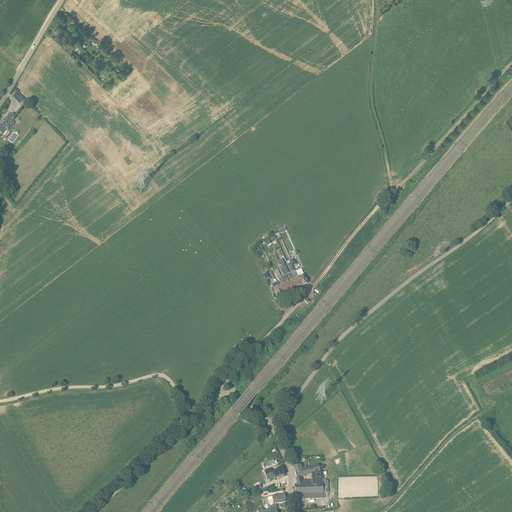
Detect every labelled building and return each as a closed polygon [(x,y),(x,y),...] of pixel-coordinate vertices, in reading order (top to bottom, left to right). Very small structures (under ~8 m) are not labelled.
[(19,104),(23,99),(17,93),(13,97),(19,104)] [(12,122),(15,117),(10,114),(5,120),(0,126),(0,134),(2,135),(8,127),(10,129),(14,123),(12,122)] [(298,278),(298,277),(297,275),(295,272),(291,274),(294,280),(297,288),(301,286),(302,286),(298,278)] [(297,288),(294,280),(291,274),(286,276),(289,282),(292,290),(294,289),(297,288)] [(298,278),(302,286),(307,283),(304,275),(298,277),(298,278)] [(290,291),(292,290),(289,282),(286,276),(281,278),(283,284),(287,292),(290,291)] [(281,285),(279,286),(283,294),(287,292),(283,284),(281,278),(278,279),(278,280),(279,280),(281,285)] [(283,294),(279,286),(273,288),(277,297),(283,294)] [(334,459),(337,465),(343,463),(340,456),(334,459)] [(336,462),(329,464),(328,461),(322,463),(324,470),(337,467),(336,462)] [(312,474),(313,483),(322,483),(322,479),(320,480),(320,472),(318,466),(311,468),(312,474)] [(296,478),(311,474),(312,474),(311,468),(306,469),(295,473),(296,478)] [(284,476),(281,469),(267,474),(267,475),(262,476),(263,481),(268,479),(268,480),(272,478),(273,480),(275,479),(284,476)] [(298,486),(294,487),(295,494),(322,494),(322,483),(313,483),(312,483),(312,485),(310,485),(298,485),(298,486)] [(276,510),(277,510),(276,507),(276,504),(286,503),(284,495),(267,498),(268,504),(273,503),(274,505),(269,507),(270,509),(271,511),(276,510)]
